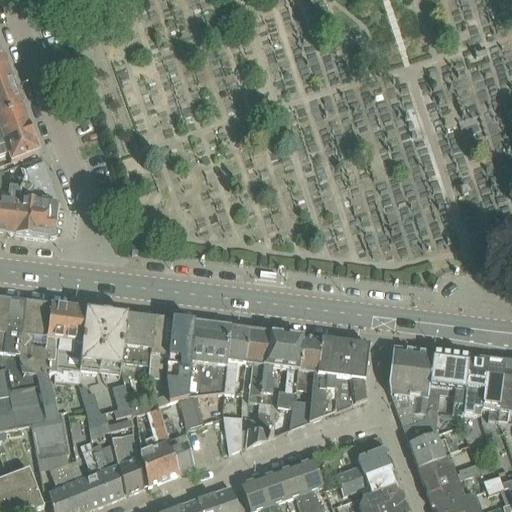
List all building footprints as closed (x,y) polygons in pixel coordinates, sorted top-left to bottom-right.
[(0,96),(15,91),(12,83),(14,83),(12,77),(10,78),(8,73),(6,69),(0,71),(0,96)] [(15,91),(0,96),(0,119),(22,112),(20,107),(22,106),(20,101),(18,101),(15,91)] [(0,145),(30,134),(28,126),(28,122),(25,120),(23,115),(22,112),(0,119),(0,145)] [(30,134),(0,145),(0,159),(7,157),(10,165),(38,154),(36,149),(37,145),(34,143),(30,134)] [(14,240),(34,242),(43,168),(42,166),(24,172),(23,170),(21,171),(22,175),(21,182),(14,240)] [(58,206),(43,168),(34,242),(46,244),(54,238),(58,206)] [(8,202),(0,201),(0,237),(7,239),(9,242),(12,239),(14,240),(21,182),(10,180),(8,202)] [(50,309),(0,302),(0,435),(5,434),(31,429),(31,428),(50,425),(58,424),(48,380),(44,366),(50,309)] [(77,387),(78,374),(84,313),(50,309),(44,366),(48,380),(53,381),(53,385),(77,387)] [(79,369),(78,370),(120,375),(121,366),(122,354),(126,318),(106,316),(84,313),(79,369)] [(126,318),(122,354),(127,355),(126,367),(150,369),(154,322),(126,318)] [(150,369),(149,381),(160,383),(161,367),(159,367),(160,359),(167,360),(171,324),(154,322),(150,369)] [(194,327),(171,324),(167,360),(165,382),(168,396),(169,406),(177,404),(187,402),(194,327)] [(194,327),(187,402),(194,401),(198,400),(223,397),(231,331),(194,327)] [(231,331),(223,397),(234,398),(237,367),(245,368),(248,334),(231,331)] [(248,334),(245,368),(251,368),(247,406),(258,408),(266,336),(248,334)] [(258,408),(270,409),(271,399),(272,399),(274,381),(272,381),(273,371),(280,372),(285,338),(266,336),(258,408)] [(277,394),(276,410),(292,412),(292,411),(293,405),(295,393),(297,374),(299,374),(303,340),(285,338),(280,372),(287,373),(285,395),(277,394)] [(297,374),(295,393),(306,394),(307,385),(305,385),(306,375),(317,376),(321,343),(315,342),(306,341),(303,340),(299,374),(297,374)] [(313,379),(310,406),(308,427),(335,416),(344,345),(321,343),(317,376),(317,379),(313,379)] [(344,345),(335,416),(366,404),(364,385),(368,348),(344,345)] [(425,423),(433,357),(392,352),(388,389),(390,397),(402,431),(425,423)] [(433,357),(425,423),(436,419),(438,398),(454,400),(452,418),(462,420),(462,416),(469,361),(433,357)] [(469,361),(462,416),(480,418),(481,413),(487,363),(469,361)] [(480,418),(480,419),(481,424),(497,426),(504,365),(487,363),(481,413),(480,418)] [(511,366),(504,365),(497,426),(506,427),(508,416),(511,416),(511,366)] [(114,399),(126,395),(124,388),(112,392),(114,399)] [(79,391),(81,399),(88,398),(86,389),(79,391)] [(116,406),(128,403),(126,395),(114,399),(116,406)] [(94,396),(88,398),(81,399),(83,407),(96,404),(94,396)] [(168,396),(155,401),(156,403),(157,410),(169,406),(168,396)] [(187,402),(177,404),(185,432),(186,431),(201,427),(194,401),(187,402)] [(128,403),(116,406),(118,414),(130,410),(128,403)] [(157,408),(156,403),(130,410),(132,418),(133,419),(147,415),(158,412),(157,408)] [(98,411),(96,404),(83,407),(85,414),(98,411)] [(292,412),(288,435),(308,427),(310,406),(293,405),(292,411),(292,412)] [(130,410),(118,414),(112,415),(114,423),(132,418),(130,410)] [(86,418),(87,422),(100,418),(98,411),(85,414),(86,418)] [(152,441),(139,447),(141,464),(147,491),(177,479),(161,424),(159,415),(158,412),(147,415),(145,416),(152,441)] [(100,418),(87,422),(88,430),(107,425),(105,417),(100,418)] [(247,434),(245,452),(266,443),(266,444),(272,441),(273,437),(269,436),(270,420),(269,420),(257,419),(256,424),(255,435),(247,434)] [(171,421),(161,424),(177,479),(193,472),(183,442),(178,444),(171,421)] [(242,421),(222,421),(223,421),(227,457),(228,458),(241,453),(241,434),(242,421)] [(58,424),(50,425),(55,459),(66,457),(69,457),(63,423),(58,424)] [(110,436),(131,430),(130,423),(108,429),(110,436)] [(248,423),(247,434),(255,435),(256,424),(248,423)] [(435,424),(404,436),(408,447),(434,438),(435,424)] [(50,425),(31,428),(31,429),(38,462),(55,459),(50,425)] [(108,429),(107,425),(88,430),(90,441),(110,436),(108,429)] [(132,438),(111,443),(112,448),(117,469),(124,500),(143,492),(136,461),(132,438)] [(434,438),(408,447),(417,471),(449,460),(452,459),(451,457),(458,454),(454,445),(450,446),(448,441),(437,445),(434,438)] [(359,469),(334,479),(338,490),(391,470),(379,439),(352,449),(359,469)] [(89,445),(79,449),(82,456),(91,479),(83,483),(89,511),(94,511),(107,507),(99,476),(91,453),(90,451),(91,451),(89,445)] [(91,451),(90,451),(91,453),(99,476),(107,507),(124,500),(117,469),(112,448),(102,453),(100,447),(91,451)] [(449,460),(417,471),(423,487),(427,489),(428,491),(477,473),(475,468),(458,474),(459,478),(456,479),(449,460)] [(294,469),(309,511),(319,511),(317,506),(327,503),(312,463),(294,469)] [(70,511),(89,511),(83,483),(76,485),(68,466),(58,470),(66,492),(70,511)] [(276,475),(285,503),(294,499),(298,511),(309,511),(294,469),(276,475)] [(70,511),(66,492),(58,470),(48,473),(56,493),(48,496),(51,511),(70,511)] [(391,470),(338,490),(342,499),(359,493),(362,500),(369,498),(394,489),(397,488),(391,470)] [(8,480),(20,511),(39,511),(43,511),(42,506),(28,472),(8,480)] [(431,510),(435,511),(463,501),(457,485),(478,477),(477,473),(428,491),(429,493),(425,495),(431,510)] [(258,482),(268,511),(279,511),(277,505),(285,503),(276,475),(258,482)] [(20,511),(8,480),(0,482),(0,511),(20,511)] [(268,511),(258,482),(239,488),(248,511),(268,511)] [(500,483),(483,489),(487,499),(499,494),(503,493),(502,488),(500,483)] [(511,484),(502,488),(503,493),(508,491),(511,501),(511,484)] [(362,500),(358,509),(358,511),(387,511),(404,506),(401,498),(396,495),(394,489),(369,498),(362,500)] [(499,494),(505,510),(511,507),(511,501),(508,491),(503,493),(499,494)] [(237,511),(230,492),(214,497),(218,511),(237,511)] [(196,504),(198,511),(218,511),(214,497),(196,504)] [(477,511),(472,499),(464,502),(463,501),(435,511),(434,511),(477,511)]
